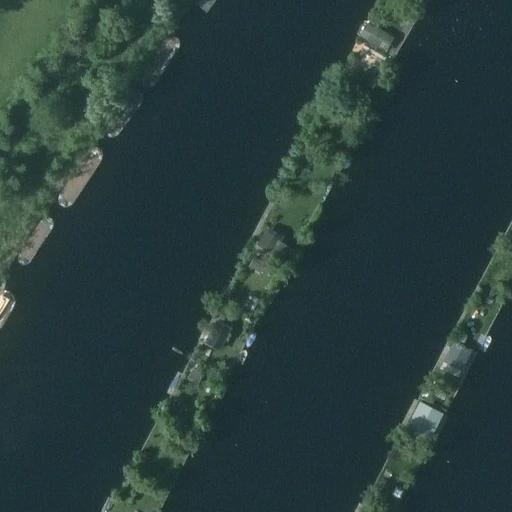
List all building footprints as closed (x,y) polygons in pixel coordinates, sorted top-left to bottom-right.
[(366,24),(360,35),(367,39),(366,40),(381,49),(389,35),(374,27),(373,28),(366,24)] [(263,234),(257,245),(285,261),(292,250),(263,234)] [(217,322),(206,342),(219,350),(230,329),(217,322)] [(451,342),(442,359),(462,368),(470,350),(451,342)] [(194,369),(189,379),(197,383),(202,374),(194,369)] [(175,402),(168,414),(186,424),(193,412),(175,402)] [(181,436),(178,443),(185,446),(189,439),(181,436)]
